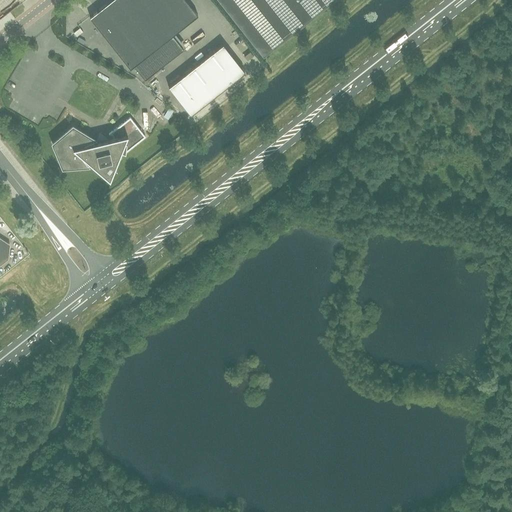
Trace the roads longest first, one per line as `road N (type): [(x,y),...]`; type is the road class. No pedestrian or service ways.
road 1 (primary): [(99,286),(461,0)]
road 2 (unclassified): [(99,286),(0,161)]
road 3 (primary): [(0,364),(99,286)]
